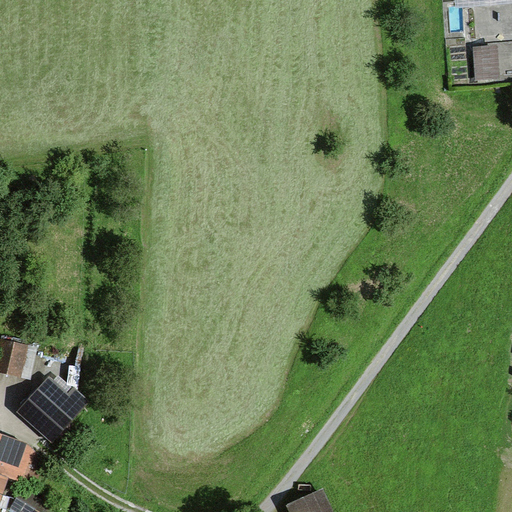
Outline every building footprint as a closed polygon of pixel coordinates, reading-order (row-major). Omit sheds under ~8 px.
[(497,51),(477,53),(480,79),(500,77),(497,51)] [(2,338),(0,356),(0,372),(10,374),(14,339),(2,338)] [(26,379),(35,346),(18,341),(9,374),(26,379)] [(78,412),(49,385),(20,415),(50,442),(78,412)] [(31,453),(0,441),(0,502),(8,478),(21,483),(31,453)]
